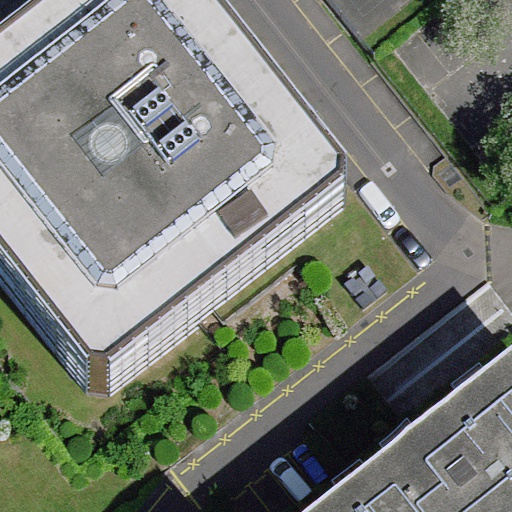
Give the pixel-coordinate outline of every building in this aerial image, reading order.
[(0,0),(0,64),(64,15),(53,0),(0,0)] [(198,0),(83,0),(64,15),(0,64),(0,274),(90,388),(113,390),(343,207),(346,189),(198,0)] [(405,426),(368,379),(312,423),(349,470),(405,426)] [(511,511),(511,380),(379,486),(399,511),(511,511)] [(399,511),(379,486),(345,511),(399,511)]
